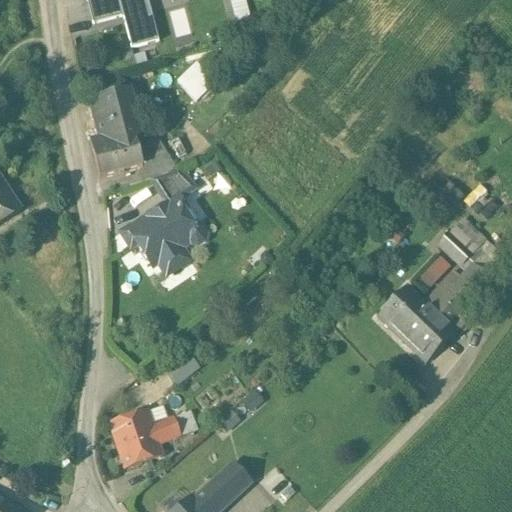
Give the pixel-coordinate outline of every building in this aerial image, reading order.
[(86,0),(93,26),(123,18),(131,51),(158,43),(151,14),(147,0),(86,0)] [(228,0),(234,24),(245,21),(242,9),(246,8),(244,0),(228,0)] [(211,90),(194,72),(182,83),(199,101),(211,90)] [(129,94),(117,98),(121,111),(127,133),(132,131),(133,133),(139,131),(129,94)] [(117,98),(91,104),(95,118),(121,111),(117,98)] [(121,111),(95,118),(101,140),(90,143),(99,179),(142,168),(141,164),(137,148),(133,133),(132,131),(127,133),(121,111)] [(157,141),(144,145),(144,146),(137,148),(141,164),(145,163),(167,156),(157,141)] [(167,156),(145,163),(150,182),(178,173),(167,156)] [(178,174),(151,183),(167,207),(179,199),(180,201),(196,191),(178,174)] [(0,226),(22,212),(0,178),(0,226)] [(167,207),(130,231),(129,229),(120,235),(130,251),(137,247),(152,270),(158,266),(167,268),(179,260),(181,251),(189,246),(197,248),(204,243),(205,235),(201,229),(193,227),(191,227),(182,213),(186,210),(180,201),(179,199),(167,207)] [(469,212),(446,239),(478,270),(503,244),(469,212)] [(457,262),(444,251),(419,280),(432,290),(457,262)] [(265,255),(261,258),(261,264),(264,268),(272,262),(265,255)] [(475,278),(457,262),(432,290),(450,306),(475,278)] [(458,322),(413,281),(384,311),(427,356),(458,322)] [(187,359),(168,374),(178,387),(197,372),(187,359)] [(252,414),(262,400),(250,392),(240,405),(252,414)] [(236,402),(215,422),(227,435),(249,415),(236,402)] [(147,411),(108,425),(124,470),(163,456),(159,446),(153,428),(147,411)] [(174,420),(153,428),(159,446),(180,438),(174,420)] [(195,501),(204,511),(211,511),(216,508),(219,511),(223,511),(250,487),(232,467),(195,501)] [(204,511),(195,501),(193,499),(179,511),(204,511)]
